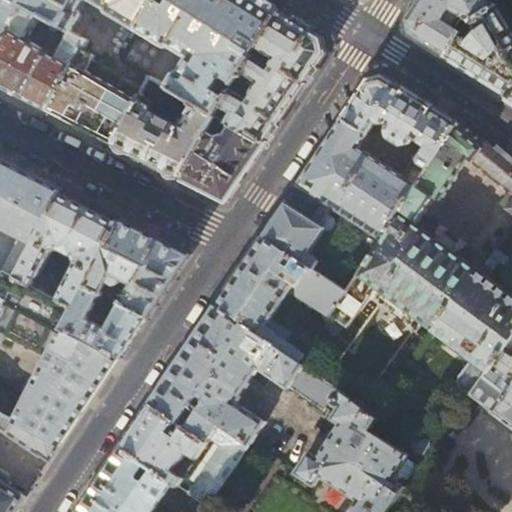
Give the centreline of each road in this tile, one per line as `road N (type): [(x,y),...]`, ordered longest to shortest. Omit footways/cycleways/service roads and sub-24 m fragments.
road 1 (residential): [(44,511),(227,240)]
road 2 (residential): [(227,240),(0,123)]
road 3 (residential): [(227,240),(366,35)]
road 4 (residential): [(366,35),(511,128)]
